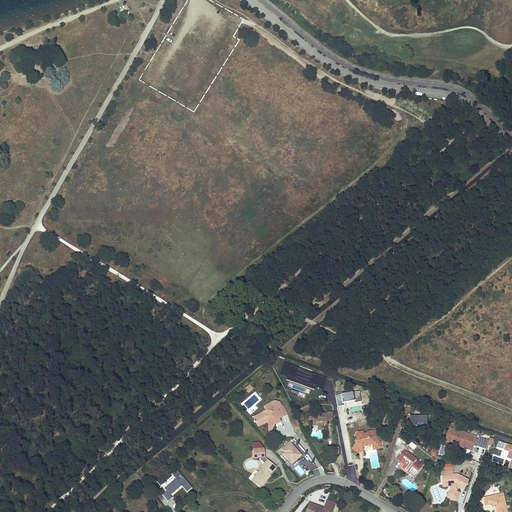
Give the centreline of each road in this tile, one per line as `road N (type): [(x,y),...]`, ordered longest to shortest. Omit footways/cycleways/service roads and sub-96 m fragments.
road 1 (unclassified): [(252,0),(345,71),(461,98),(511,146)]
road 2 (unclassified): [(511,137),(453,88),(341,62),(260,0)]
road 3 (residential): [(280,511),(319,480),(348,484),(393,511)]
